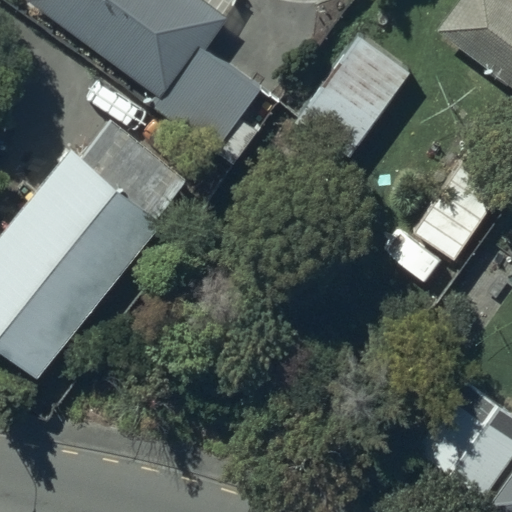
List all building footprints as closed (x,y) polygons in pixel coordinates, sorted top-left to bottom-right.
[(40,0),(161,88),(152,100),(234,160),(259,125),(239,110),(260,81),(201,38),(228,0),(40,0)] [(377,0),(376,0),(295,109),(347,149),(430,39),(377,0)] [(511,0),(441,0),(430,16),(511,80),(511,0)] [(68,134),(0,218),(0,338),(34,366),(190,172),(111,108),(81,145),(68,134)] [(511,143),(482,122),(410,223),(452,250),(511,166),(511,143)] [(485,489),(511,449),(511,402),(448,358),(399,430),(485,489)] [(511,511),(511,455),(485,493),(511,511)]
